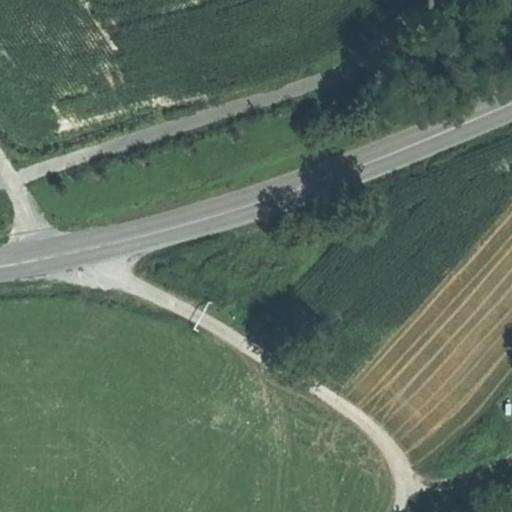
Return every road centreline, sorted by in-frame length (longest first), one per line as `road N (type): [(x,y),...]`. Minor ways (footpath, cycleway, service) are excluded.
road 1 (secondary): [(0,268),(303,186),(511,101)]
road 2 (track): [(401,511),(409,486),(398,457),(368,423),(200,319),(120,282),(100,244)]
